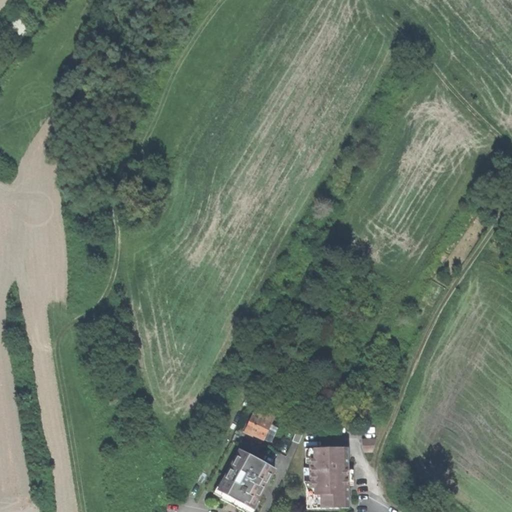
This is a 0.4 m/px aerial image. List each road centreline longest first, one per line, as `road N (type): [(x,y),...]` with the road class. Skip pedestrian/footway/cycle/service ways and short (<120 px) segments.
road 1 (track): [(83,511),(58,338),(109,287),(117,193),(146,133)]
road 2 (track): [(377,511),(380,460),(425,339),(511,199)]
road 3 (track): [(317,265),(210,454),(187,511)]
road 4 (track): [(379,0),(403,37),(511,143)]
road 5 (track): [(0,128),(64,105),(116,116),(146,133)]
road 6 (track): [(146,133),(179,53),(220,0)]
